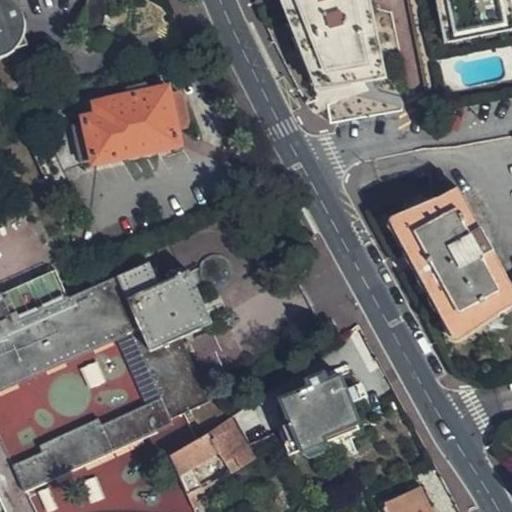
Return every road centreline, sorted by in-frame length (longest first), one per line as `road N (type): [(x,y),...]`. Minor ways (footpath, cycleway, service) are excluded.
road 1 (tertiary): [(449,427),(305,166)]
road 2 (residential): [(511,120),(305,166)]
road 3 (tertiary): [(305,166),(223,0)]
